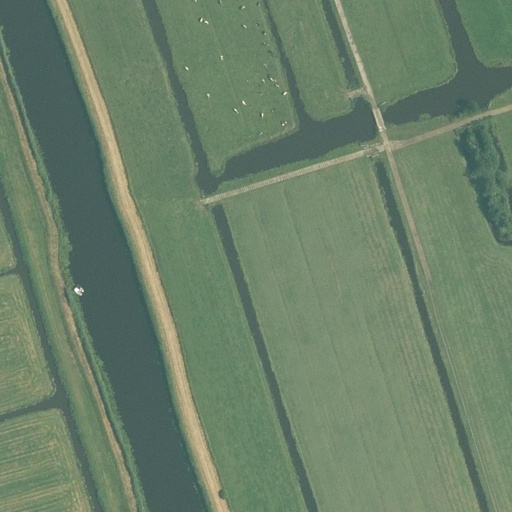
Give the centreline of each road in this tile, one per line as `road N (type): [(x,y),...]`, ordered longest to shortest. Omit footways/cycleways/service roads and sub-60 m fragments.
road 1 (track): [(498,511),(336,0)]
road 2 (track): [(199,203),(511,108)]
